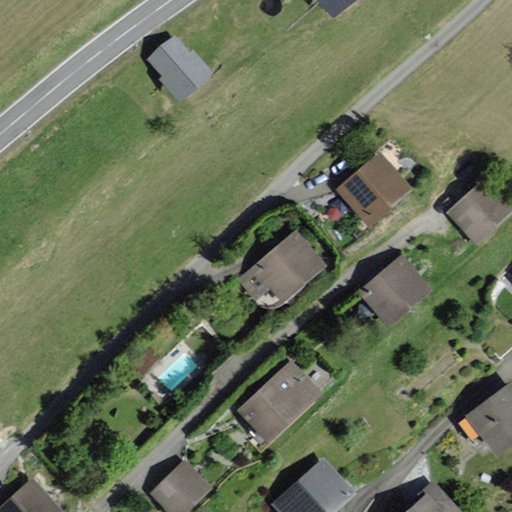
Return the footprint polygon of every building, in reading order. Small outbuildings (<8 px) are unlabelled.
[(360,0),(318,0),(339,21),(360,0)] [(188,52),(171,33),(146,57),(162,74),(158,77),(183,104),(216,74),(193,48),(188,52)] [(415,191),(378,152),(338,189),(374,229),(415,191)] [(511,214),(511,210),(482,179),(446,213),(478,246),(511,214)] [(325,265),(297,232),(243,278),(260,297),(273,286),(284,299),(325,265)] [(429,288),(402,257),(363,291),(390,322),(429,288)] [(319,395),(291,364),(242,408),(270,440),(319,395)] [(511,441),(511,385),(471,415),(498,452),(511,441)] [(337,511),(358,493),(323,455),(273,500),(284,511),(337,511)] [(191,511),(215,489),(185,458),(151,490),(172,511),(191,511)] [(62,511),(33,481),(0,511),(62,511)] [(459,511),(434,483),(420,495),(425,501),(411,511),(459,511)]
